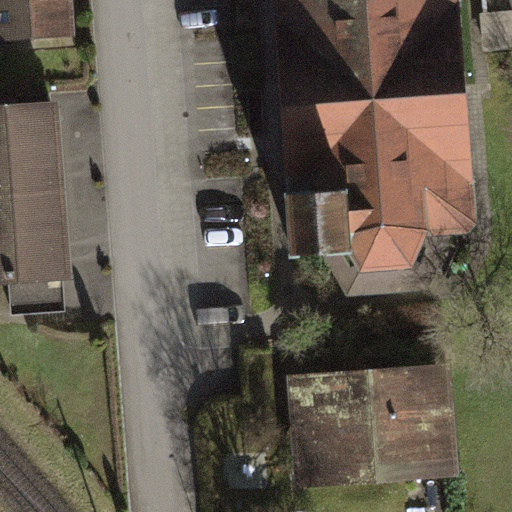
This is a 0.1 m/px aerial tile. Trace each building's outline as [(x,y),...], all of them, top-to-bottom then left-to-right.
[(0,0),(0,39),(69,34),(66,0),(0,0)] [(483,221),(468,0),(279,0),(295,233),(324,232),(346,290),(440,283),(453,222),(483,221)] [(0,109),(0,194),(58,191),(51,106),(0,109)] [(0,194),(0,280),(10,280),(13,311),(63,309),(62,276),(65,276),(58,191),(0,194)] [(441,374),(302,384),(308,469),(447,460),(441,374)]
